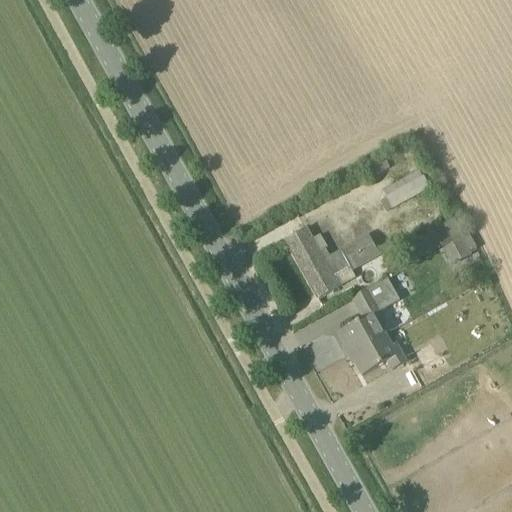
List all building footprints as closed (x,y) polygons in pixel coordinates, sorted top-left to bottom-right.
[(381,164),(369,170),(373,178),(385,172),(381,164)] [(425,178),(422,179),(387,199),(393,210),(394,210),(400,207),(428,191),(431,189),(425,178)] [(464,237),(452,214),(430,225),(434,232),(426,236),(423,231),(395,244),(406,265),(434,253),(433,251),(464,237)] [(312,241),(305,230),(295,236),(293,234),(291,235),(292,237),(286,241),(319,300),(339,289),(334,281),(352,271),(352,273),(380,257),(368,235),(339,251),(340,252),(330,258),(325,249),(327,248),(320,236),(312,241)] [(445,249),(452,263),(470,253),(462,239),(445,249)] [(400,301),(388,280),(353,300),(364,320),(338,334),(350,356),(386,335),(381,326),(385,323),(380,312),(400,301)] [(396,344),(393,346),(386,335),(350,356),(362,377),(388,363),(393,371),(407,363),(404,359),(396,344)] [(420,387),(448,371),(440,356),(412,372),(420,387)]
